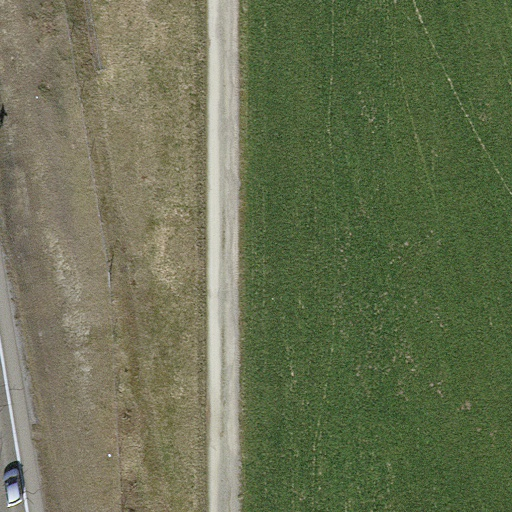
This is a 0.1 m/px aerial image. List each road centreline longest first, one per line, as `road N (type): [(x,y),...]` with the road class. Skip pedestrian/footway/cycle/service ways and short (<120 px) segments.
road 1 (trunk): [(147,511),(67,0)]
road 2 (track): [(225,511),(220,0)]
